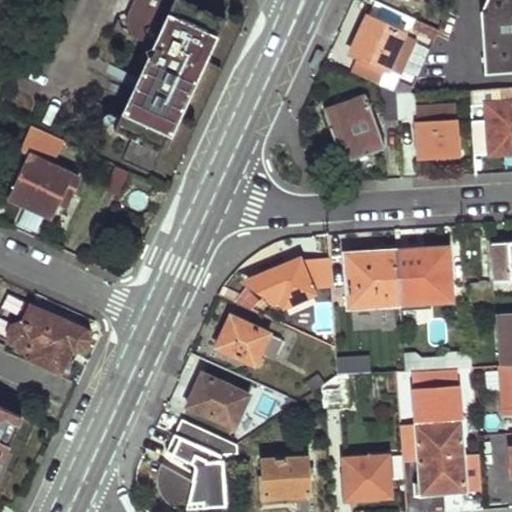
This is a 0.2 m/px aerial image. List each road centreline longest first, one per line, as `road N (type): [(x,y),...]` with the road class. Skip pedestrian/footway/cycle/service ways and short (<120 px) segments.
road 1 (residential): [(511,194),(301,208),(242,201),(218,188)]
road 2 (primary): [(218,188),(303,0)]
road 3 (primary): [(78,490),(157,317)]
road 4 (residential): [(157,317),(0,244)]
road 5 (primary): [(157,317),(218,188)]
